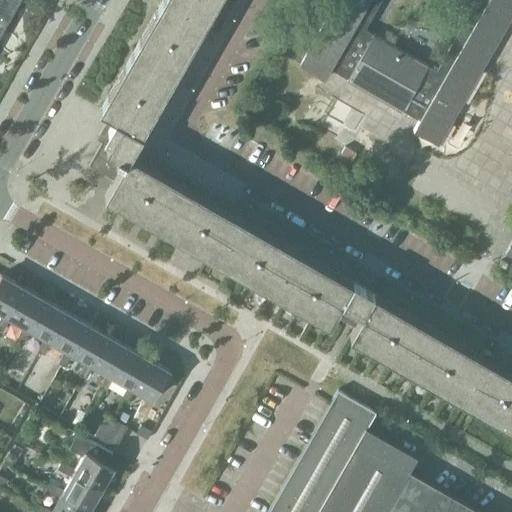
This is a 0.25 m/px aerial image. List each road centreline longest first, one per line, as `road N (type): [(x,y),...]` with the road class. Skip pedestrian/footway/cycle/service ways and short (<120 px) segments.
road 1 (residential): [(511,325),(190,143),(187,125),(258,0)]
road 2 (residential): [(151,495),(230,343),(0,206)]
road 3 (residential): [(0,172),(97,0)]
